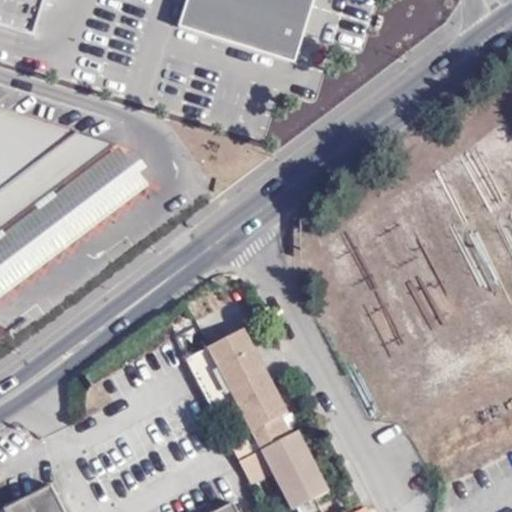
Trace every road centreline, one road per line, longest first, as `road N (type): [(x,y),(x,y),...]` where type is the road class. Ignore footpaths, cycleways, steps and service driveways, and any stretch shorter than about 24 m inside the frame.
road 1 (residential): [(246,217),(511,19)]
road 2 (residential): [(383,511),(246,217)]
road 3 (residential): [(110,321),(246,217)]
road 4 (unclassified): [(0,409),(110,321)]
road 5 (unclassified): [(110,321),(0,387)]
